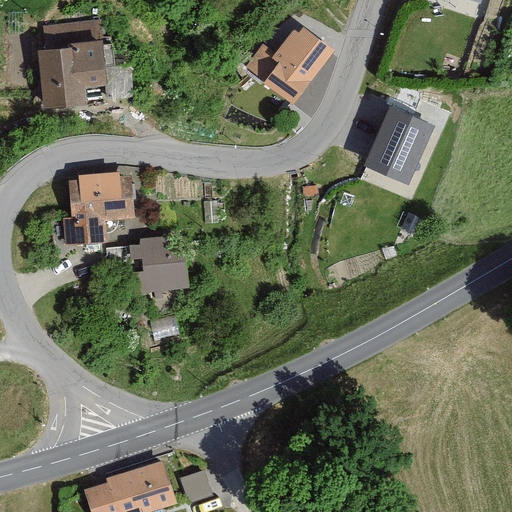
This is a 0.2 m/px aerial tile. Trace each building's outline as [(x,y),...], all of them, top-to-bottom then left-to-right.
[(43,26),(46,50),(69,47),(68,43),(102,40),(100,19),(43,26)] [(266,45),(248,72),(294,101),(328,48),(288,22),(271,48),(266,45)] [(46,50),(38,51),(44,110),(88,105),(86,88),(107,85),(102,40),(68,43),(69,47),(46,50)] [(432,125),(388,108),(364,166),(409,184),(432,125)] [(123,167),(58,173),(64,239),(100,236),(98,218),(127,216),(123,167)] [(177,233),(124,239),(130,289),(183,283),(177,233)] [(155,460),(78,484),(86,511),(138,511),(168,502),(155,460)] [(198,467),(176,475),(184,498),(206,491),(198,467)]
